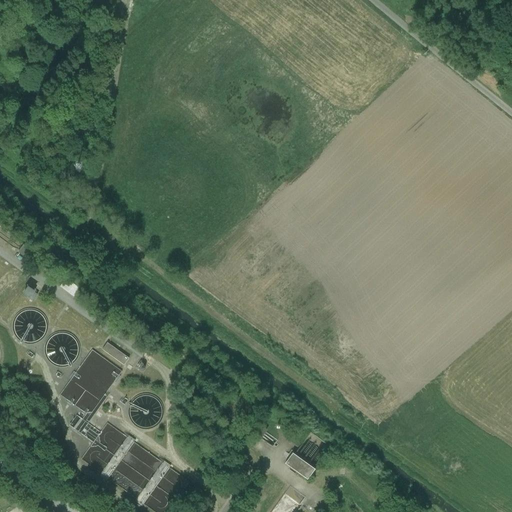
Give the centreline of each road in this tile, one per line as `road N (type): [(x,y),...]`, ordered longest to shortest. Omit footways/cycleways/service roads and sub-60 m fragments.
road 1 (track): [(98,230),(130,0)]
road 2 (unclassified): [(511,112),(373,0)]
